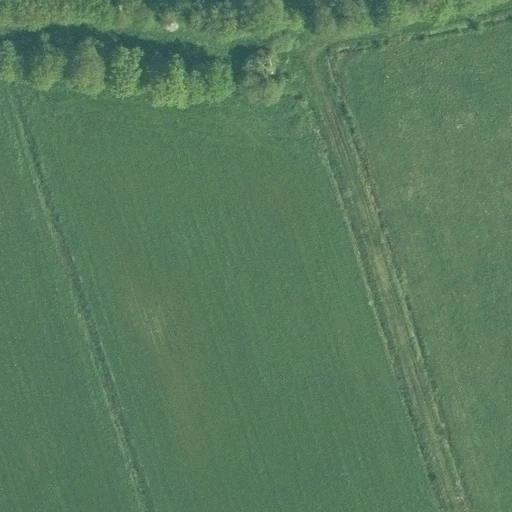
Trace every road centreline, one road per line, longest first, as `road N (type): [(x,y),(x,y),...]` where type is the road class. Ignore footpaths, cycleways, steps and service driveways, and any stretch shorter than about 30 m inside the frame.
road 1 (track): [(459,511),(338,124),(307,50),(0,20)]
road 2 (track): [(307,50),(511,2)]
